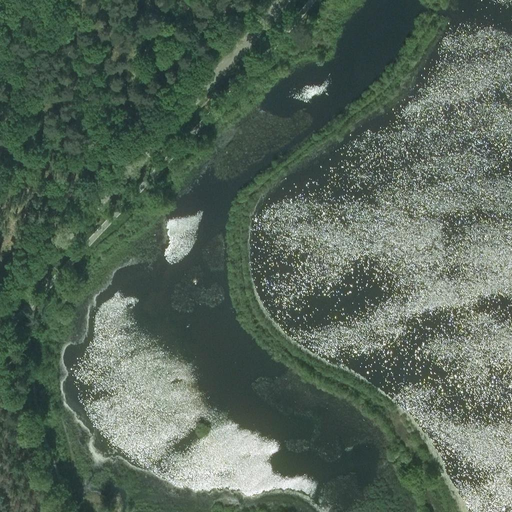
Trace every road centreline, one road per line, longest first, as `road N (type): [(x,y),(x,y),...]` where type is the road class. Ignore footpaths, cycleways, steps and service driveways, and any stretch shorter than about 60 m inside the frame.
road 1 (tertiary): [(0,304),(279,0)]
road 2 (track): [(25,308),(41,399),(76,511)]
road 3 (track): [(0,143),(119,177)]
